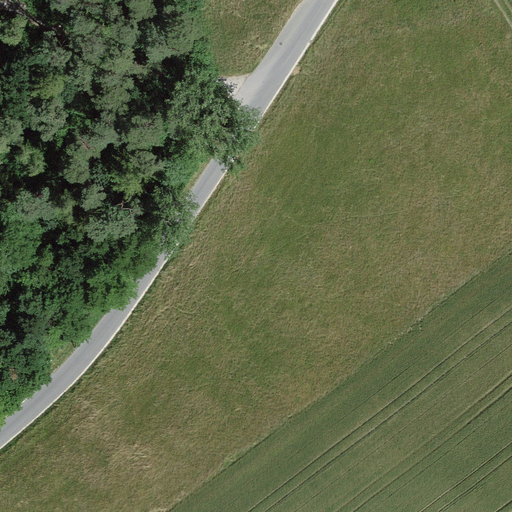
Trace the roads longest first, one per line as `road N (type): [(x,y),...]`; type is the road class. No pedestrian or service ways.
road 1 (unclassified): [(335,0),(118,330),(0,435)]
road 2 (track): [(272,96),(158,47),(119,0)]
road 3 (track): [(0,221),(18,246),(118,330)]
